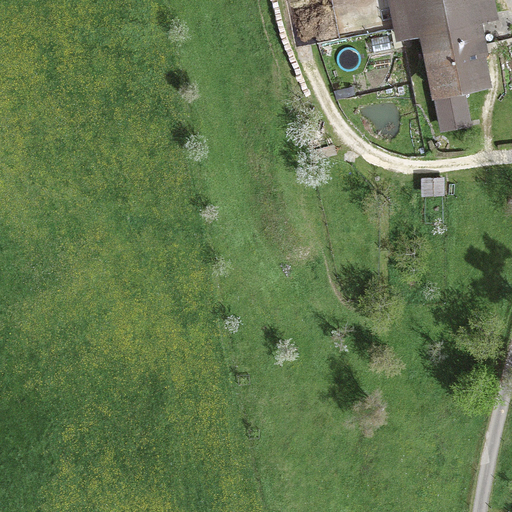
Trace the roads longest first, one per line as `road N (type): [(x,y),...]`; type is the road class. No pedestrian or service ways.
road 1 (track): [(297,0),(304,55),(340,133),(381,158),(418,167),(511,156)]
road 2 (unclassified): [(511,369),(478,511)]
